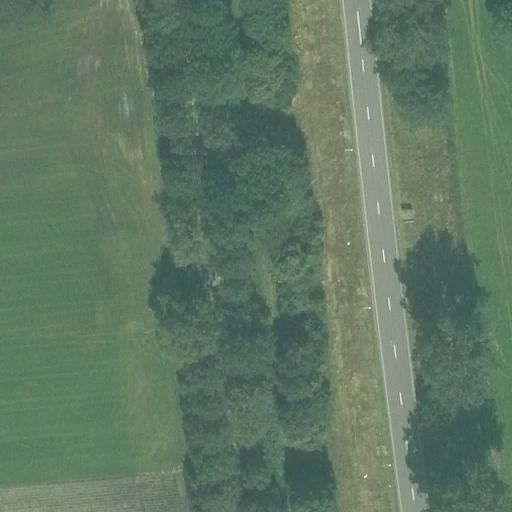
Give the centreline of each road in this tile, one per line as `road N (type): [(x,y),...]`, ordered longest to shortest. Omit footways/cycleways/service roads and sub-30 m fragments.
road 1 (unclassified): [(242,511),(182,0)]
road 2 (primary): [(416,511),(357,0)]
